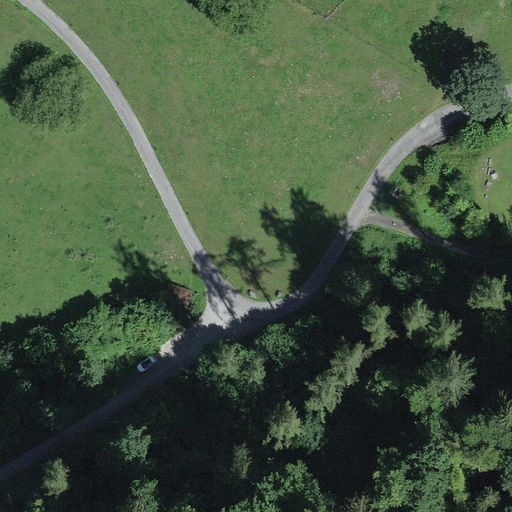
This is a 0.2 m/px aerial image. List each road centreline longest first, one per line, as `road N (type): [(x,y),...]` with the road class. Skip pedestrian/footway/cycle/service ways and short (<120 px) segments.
road 1 (track): [(18,0),(69,37),(142,148),(210,288),(240,312)]
road 2 (track): [(240,312),(209,350),(0,478)]
road 3 (track): [(361,208),(388,160),(424,125),(511,93)]
road 4 (track): [(240,312),(279,306),(361,208)]
